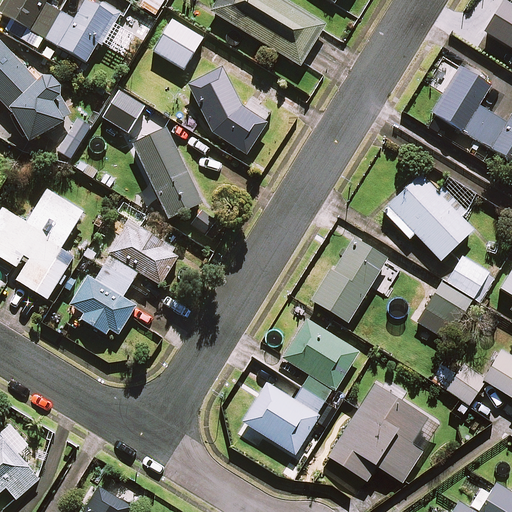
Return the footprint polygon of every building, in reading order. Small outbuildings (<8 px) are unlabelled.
[(46,0),(4,0),(0,8),(0,12),(86,62),(98,42),(102,44),(117,17),(86,0),(75,20),(45,3),(46,0)] [(164,0),(144,0),(140,6),(155,15),(164,0)] [(217,0),(211,12),(296,64),(320,24),(279,0),(217,0)] [(511,4),(504,0),(485,32),(511,48),(511,4)] [(203,39),(172,21),(154,52),(184,70),(203,39)] [(39,75),(38,75),(35,77),(0,41),(0,99),(10,109),(28,142),(65,121),(54,102),(56,100),(58,98),(59,96),(60,93),(60,90),(60,88),(59,85),(58,82),(57,80),(55,78),(53,76),(50,75),(48,74),(45,74),(42,74),(39,75)] [(490,84),(461,66),(432,112),(511,162),(511,114),(507,123),(477,104),(490,84)] [(244,110),(222,68),(188,86),(213,133),(246,154),(272,113),(251,100),(244,110)] [(149,137),(130,99),(108,110),(125,146),(131,143),(168,218),(201,202),(165,128),(149,137)] [(440,260),(473,228),(462,218),(467,213),(440,186),(436,191),(420,175),(383,212),(409,238),(414,234),(440,260)] [(3,209),(0,212),(0,256),(16,266),(21,258),(27,262),(16,280),(47,299),(73,257),(60,249),(83,212),(47,190),(26,223),(3,209)] [(180,251),(128,219),(107,253),(111,255),(95,280),(88,276),(70,305),(84,313),(81,318),(107,334),(111,329),(118,333),(135,305),(122,298),(138,271),(160,285),(180,251)] [(387,259),(353,237),(313,301),(346,322),(387,259)] [(444,284),(473,301),(490,273),(461,255),(444,284)] [(511,269),(500,288),(511,295),(511,306),(510,309),(511,310),(511,269)] [(473,301),(444,284),(441,282),(424,309),(457,328),(473,301)] [(357,352),(306,319),(281,357),(309,375),(294,399),(268,382),(243,421),(294,455),(319,415),(317,414),(357,352)] [(511,357),(500,350),(483,378),(462,365),(456,374),(442,365),(432,381),(469,405),(484,381),(511,398),(511,407),(511,409),(511,410),(511,357)] [(438,424),(374,383),(328,456),(366,481),(376,466),(401,482),(438,424)] [(27,445),(9,423),(0,431),(0,492),(6,487),(16,499),(39,479),(17,454),(27,445)] [(511,511),(511,494),(495,484),(489,495),(479,489),(468,507),(458,501),(451,511),(511,511)] [(128,511),(131,507),(98,487),(83,511),(128,511)]
